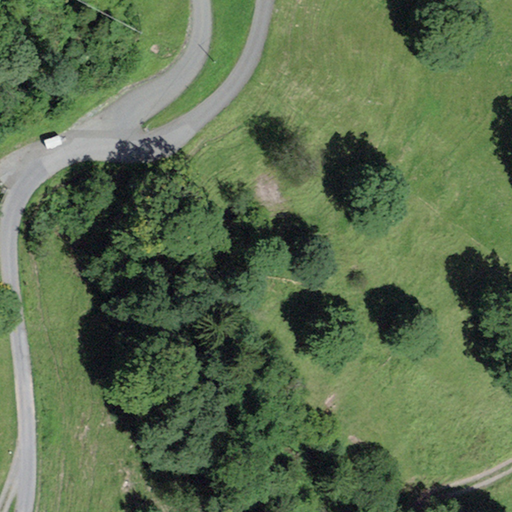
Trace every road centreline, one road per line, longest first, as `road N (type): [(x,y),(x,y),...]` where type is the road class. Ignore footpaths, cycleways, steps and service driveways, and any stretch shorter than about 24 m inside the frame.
road 1 (unclassified): [(78,151),(39,176),(4,233),(22,430),(13,511)]
road 2 (unclassified): [(78,151),(134,152),(181,134),(237,84),(264,0)]
road 3 (unclassified): [(196,0),(188,64),(168,89),(78,151)]
